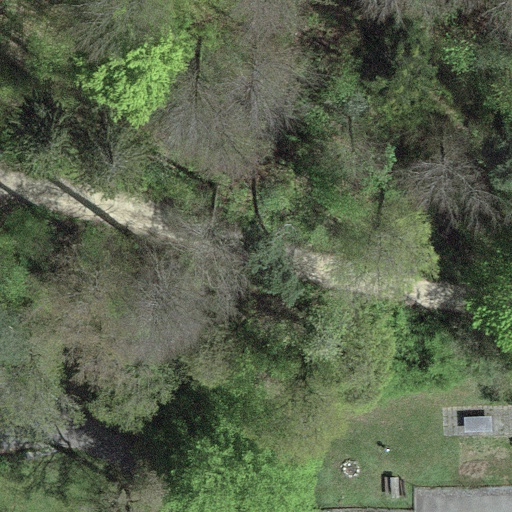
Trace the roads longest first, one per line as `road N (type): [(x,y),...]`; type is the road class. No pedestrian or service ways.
road 1 (track): [(511,296),(409,288),(0,181)]
road 2 (residential): [(0,407),(114,455),(206,511)]
